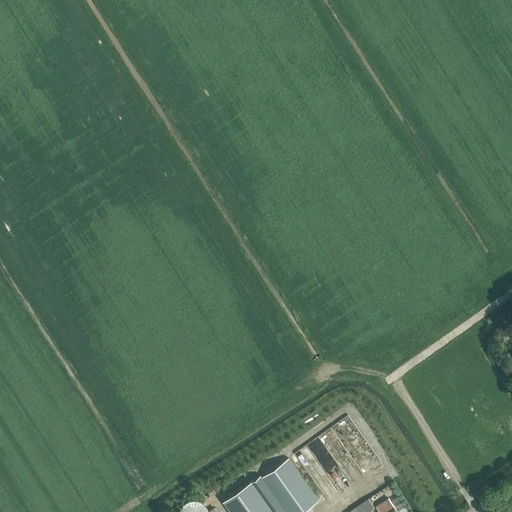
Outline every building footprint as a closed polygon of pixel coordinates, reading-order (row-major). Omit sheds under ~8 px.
[(308,443),(296,451),(314,477),(319,474),(321,478),(328,473),(308,443)] [(240,488),(223,500),(228,507),(231,511),(302,511),(319,500),(302,475),(289,457),(262,476),(261,475),(252,482),(251,481),(241,488),(240,488)] [(210,511),(210,510),(210,507),(210,505),(208,502),(206,500),(204,498),(202,497),(199,496),(196,496),(193,497),(191,498),(188,501),(186,503),(185,505),(184,507),(184,510),(184,511),(210,511)] [(399,510),(405,506),(399,496),(393,500),(399,510)] [(367,511),(375,507),(369,498),(351,509),(352,511),(367,511)] [(376,506),(377,508),(379,511),(397,511),(388,498),(376,506)]
